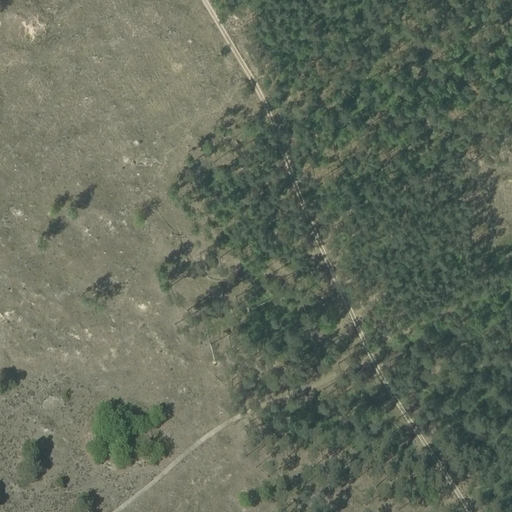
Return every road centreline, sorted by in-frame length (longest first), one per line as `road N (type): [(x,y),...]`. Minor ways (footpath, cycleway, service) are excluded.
road 1 (track): [(204,0),(277,131),(293,191),(368,356),(466,511)]
road 2 (track): [(368,356),(230,416),(105,511)]
